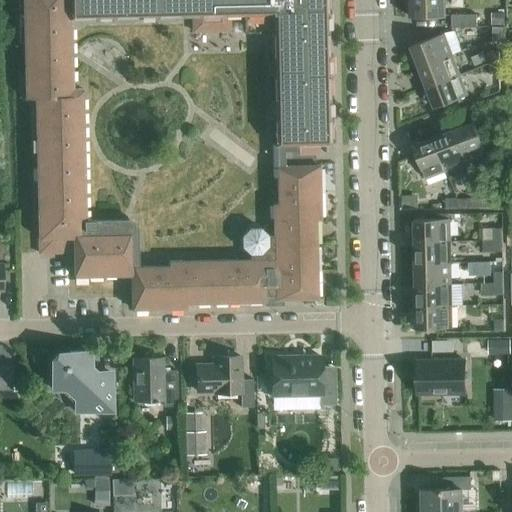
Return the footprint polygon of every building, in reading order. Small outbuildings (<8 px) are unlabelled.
[(20,0),(22,43),(22,44),(22,46),(22,53),(22,54),(22,57),(22,58),(22,61),(23,72),(23,85),(26,85),(26,98),(36,98),(39,253),(40,253),(55,253),(59,253),(74,252),(74,276),(117,275),(131,275),(132,309),(187,308),(187,303),(265,301),(265,300),(272,300),(276,300),(278,299),(284,299),(317,298),(316,220),(320,220),(319,165),(315,165),(315,160),(315,153),(319,153),(319,143),(329,143),(328,57),(326,0),(20,0)] [(446,16),(445,0),(410,0),(411,17),(446,16)] [(505,13),(492,13),(492,27),(493,27),(502,27),(505,27),(505,13)] [(452,28),(477,27),(477,15),(452,15),(452,28)] [(493,27),(493,37),(493,42),(500,42),(507,41),(511,39),(511,37),(505,37),(505,27),(502,27),(493,27)] [(411,47),(419,68),(447,57),(454,54),(462,51),(454,32),(446,33),(411,47)] [(489,51),(490,63),(491,63),(500,63),(500,51),(489,51)] [(483,53),(471,58),(475,67),(486,62),(483,53)] [(419,68),(427,88),(428,88),(461,74),(454,54),(447,57),(419,68)] [(490,74),(500,74),(500,63),(491,63),(490,63),(490,74)] [(469,95),(461,74),(428,88),(427,88),(435,108),(469,95)] [(467,164),(471,173),(482,168),(479,159),(488,156),(475,122),(454,130),(467,164)] [(434,138),(447,171),(459,166),(463,176),(471,173),(467,164),(454,130),(434,138)] [(426,179),(447,171),(434,138),(414,146),(426,179)] [(469,208),(481,208),(481,200),(480,199),(478,193),(475,193),(475,187),(466,187),(466,195),(465,195),(465,199),(469,199),(469,208)] [(418,196),(402,196),(402,209),(418,209),(418,196)] [(481,198),(481,200),(481,208),(493,208),(493,198),(481,198)] [(445,199),(445,208),(458,209),(458,199),(445,199)] [(414,220),(415,242),(450,241),(450,219),(414,220)] [(493,229),(494,240),(504,240),(503,229),(493,229)] [(494,251),(504,251),(504,240),(494,240),(494,251)] [(415,242),(415,263),(451,263),(450,241),(415,242)] [(415,263),(416,285),(452,284),(451,263),(415,263)] [(494,272),(494,283),(505,283),(505,271),(494,272)] [(416,285),(416,307),(452,306),(452,284),(416,285)] [(494,284),(485,284),(486,295),(495,295),(494,284)] [(505,284),(494,284),(495,295),(505,295),(505,284)] [(416,307),(417,329),(453,328),(452,306),(416,307)] [(495,320),(495,331),(505,331),(506,320),(495,320)] [(509,341),(489,341),(490,353),(510,353),(509,341)] [(446,342),(433,342),(433,352),(446,352),(446,342)] [(76,412),(113,412),(112,374),(96,375),(89,369),(89,352),(58,353),(52,359),(53,390),(66,390),(76,399),(76,412)] [(272,357),(273,398),(320,396),(320,404),(337,404),(336,370),(322,370),(322,355),(272,357)] [(197,391),(215,391),(215,394),(241,394),(241,407),(253,407),(253,379),(241,379),(241,356),(215,356),(215,365),(197,365),(197,391)] [(133,359),(134,401),(164,401),(164,406),(178,405),(177,371),(163,371),(163,358),(133,359)] [(463,360),(416,361),(417,392),(417,396),(464,395),(465,395),(465,360),(464,360),(463,360)] [(511,404),(495,405),(495,420),(511,420),(511,404)] [(200,413),(184,413),(185,455),(206,455),(205,432),(201,432),(200,413)] [(176,416),(166,416),(166,430),(176,429),(176,416)] [(119,448),(105,449),(105,475),(120,475),(119,448)] [(339,476),(318,477),(318,490),(340,490),(339,476)] [(419,503),(422,505),(422,511),(462,511),(462,490),(471,490),(471,477),(447,477),(447,489),(422,490),(422,494),(419,495),(419,503)] [(133,479),(113,479),(113,495),(133,495),(133,479)] [(46,511),(47,502),(35,503),(35,511),(46,511)]
